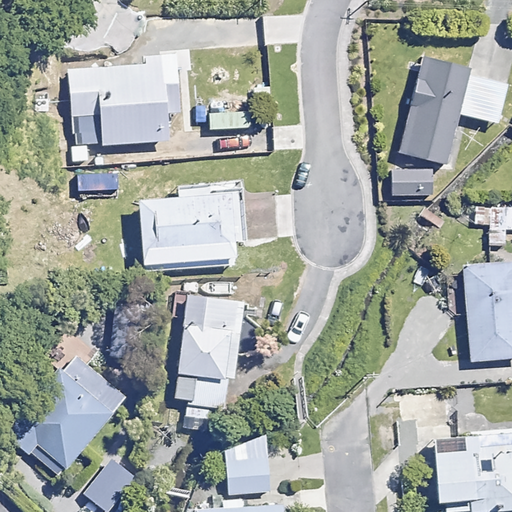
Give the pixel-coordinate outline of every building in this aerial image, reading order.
[(491,79),(397,61),(380,153),(428,163),(437,112),(483,121),(491,79)] [(119,66),(9,72),(12,116),(42,114),(43,143),(124,138),(119,66)] [(430,174),(389,175),(390,200),(431,198),(430,174)] [(199,192),(99,200),(103,251),(203,243),(199,192)] [(487,248),(505,247),(505,232),(511,231),(511,203),(485,205),(487,248)] [(511,333),(509,265),(455,267),(459,358),(511,355),(511,333)] [(215,303),(156,295),(143,391),(202,399),(215,303)] [(140,301),(113,299),(109,357),(136,359),(140,301)] [(90,398),(34,356),(0,400),(0,455),(28,477),(90,398)] [(431,388),(395,390),(398,451),(421,450),(419,411),(432,411),(431,388)] [(511,431),(437,434),(438,506),(511,503),(511,431)] [(267,495),(265,461),(223,463),(225,497),(267,495)] [(111,464),(97,481),(103,486),(90,503),(101,511),(107,511),(132,481),(111,464)]
